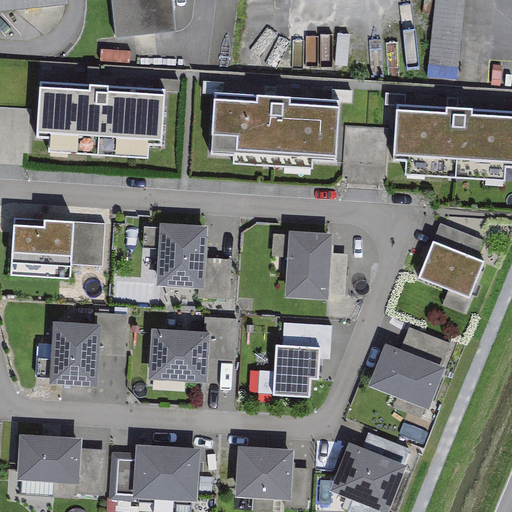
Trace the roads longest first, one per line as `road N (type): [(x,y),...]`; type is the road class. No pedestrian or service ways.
road 1 (residential): [(0,192),(410,218),(326,429),(9,409),(0,375)]
road 2 (unclassified): [(421,511),(511,284)]
